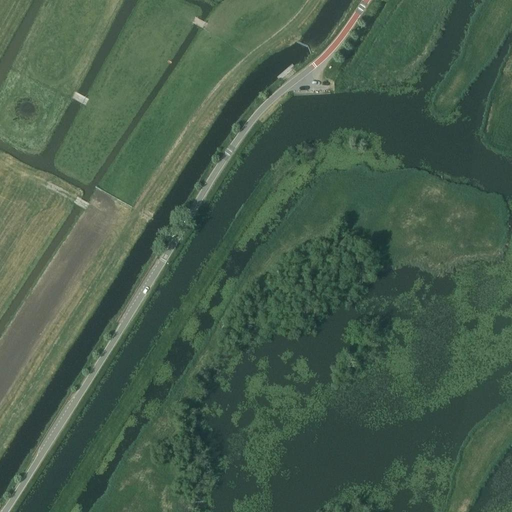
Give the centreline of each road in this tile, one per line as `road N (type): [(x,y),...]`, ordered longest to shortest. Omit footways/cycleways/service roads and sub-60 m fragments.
road 1 (unclassified): [(5,511),(246,127),(329,53),(366,0)]
road 2 (track): [(316,0),(302,19),(240,61),(131,219),(113,221),(0,159)]
